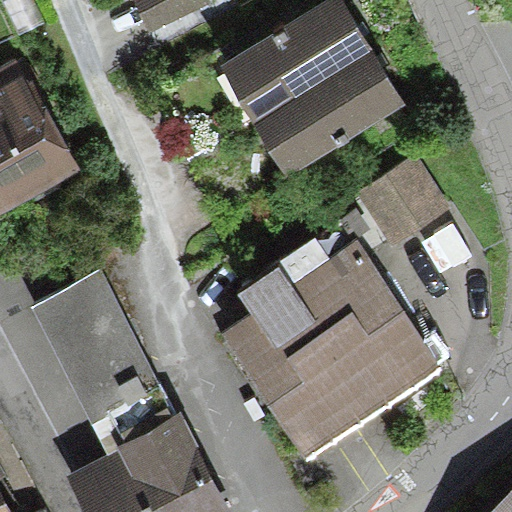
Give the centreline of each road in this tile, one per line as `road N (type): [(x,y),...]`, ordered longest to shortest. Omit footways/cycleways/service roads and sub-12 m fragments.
road 1 (unknown): [(287,511),(170,272),(61,0)]
road 2 (residential): [(450,0),(511,164)]
road 3 (residential): [(68,511),(0,371)]
road 4 (residential): [(511,403),(417,511)]
